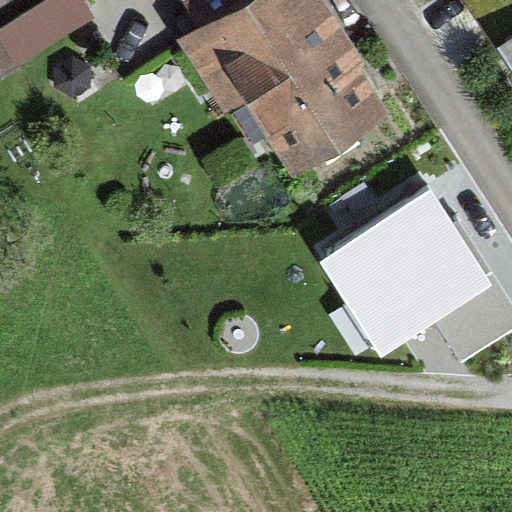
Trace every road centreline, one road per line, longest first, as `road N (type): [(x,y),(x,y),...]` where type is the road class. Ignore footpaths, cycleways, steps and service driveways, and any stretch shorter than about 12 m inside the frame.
road 1 (track): [(0,425),(117,386),(260,400),(344,388),(511,393)]
road 2 (residential): [(511,218),(375,0)]
